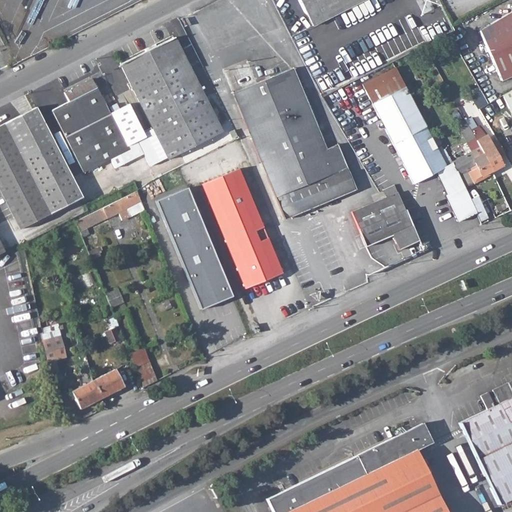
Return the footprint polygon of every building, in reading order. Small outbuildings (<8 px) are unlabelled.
[(298,0),(300,3),(311,24),(359,0),(298,0)] [(436,0),(414,0),(419,12),(438,6),(436,0)] [(511,10),(479,30),(479,31),(500,80),(511,74),(511,10)] [(146,137),(137,141),(143,154),(145,153),(151,165),(168,157),(169,159),(200,143),(221,132),(215,121),(200,91),(187,66),(174,39),(152,49),(122,65),(155,132),(146,137)] [(361,84),(412,183),(435,172),(445,166),(394,67),(361,84)] [(325,149),(306,105),(291,69),(288,70),(252,85),(234,93),(251,135),(285,217),(354,189),(343,162),(336,145),(325,149)] [(143,154),(137,141),(127,147),(109,113),(91,79),(64,93),(69,101),(52,110),(63,131),(84,172),(120,154),(124,163),(143,154)] [(511,89),(503,95),(511,114),(511,89)] [(128,104),(109,113),(127,147),(137,141),(146,137),(128,104)] [(36,108),(0,125),(0,190),(18,226),(20,228),(50,213),(82,197),(55,145),(36,108)] [(473,138),(465,123),(458,127),(466,142),(473,138)] [(476,128),(472,129),(476,139),(481,137),(477,127),(476,128)] [(234,134),(229,137),(232,143),(238,140),(234,134)] [(495,138),(478,147),(491,172),(501,166),(497,158),(504,155),(495,138)] [(478,147),(450,162),(451,163),(457,175),(468,168),(470,170),(467,172),(473,183),(482,179),(481,177),(491,172),(478,147)] [(233,158),(198,173),(246,287),(281,273),(274,255),(256,212),(233,158)] [(445,166),(435,172),(446,195),(445,195),(458,221),(475,212),(462,186),(457,175),(451,163),(445,166)] [(231,295),(186,187),(154,200),(200,309),(231,295)] [(91,214),(76,221),(80,231),(87,228),(119,212),(122,219),(130,216),(127,208),(141,202),(138,196),(136,192),(91,214)] [(415,236),(397,192),(351,211),(365,245),(392,234),(397,248),(404,245),(405,247),(408,245),(408,244),(417,240),(415,236)] [(119,291),(108,293),(111,305),(122,302),(119,291)] [(245,311),(249,321),(254,319),(250,309),(245,311)] [(110,342),(122,337),(117,326),(105,332),(110,342)] [(43,340),(49,369),(50,369),(55,368),(53,360),(65,357),(60,335),(44,339),(43,340)] [(143,348),(129,354),(143,388),(157,381),(143,348)] [(114,370),(93,380),(102,397),(123,386),(121,382),(114,370)] [(102,397),(93,380),(72,392),(81,408),(102,397)] [(486,409),(458,423),(497,504),(511,496),(511,380),(479,396),(486,409)] [(272,511),(445,511),(415,449),(431,441),(422,422),(266,498),(272,511)]
